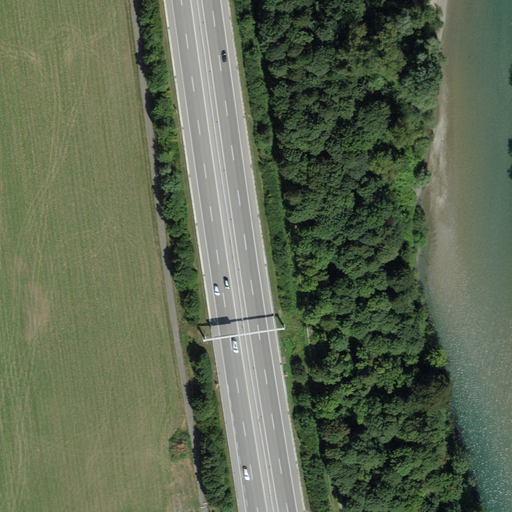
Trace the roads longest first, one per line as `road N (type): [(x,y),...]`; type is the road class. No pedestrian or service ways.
road 1 (track): [(341,511),(287,273),(248,0)]
road 2 (motorway): [(180,0),(258,511)]
road 3 (motorway): [(287,511),(210,0)]
road 4 (track): [(130,0),(205,511)]
